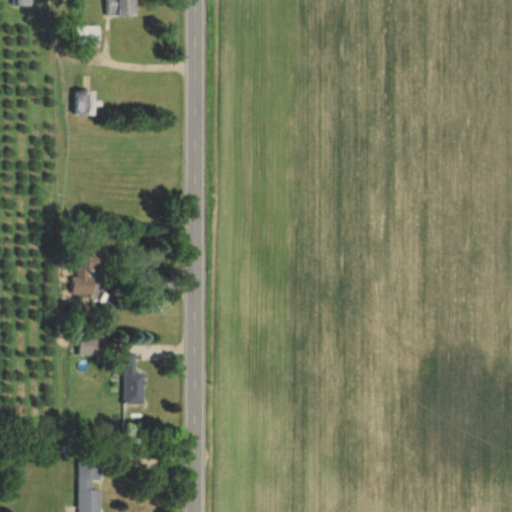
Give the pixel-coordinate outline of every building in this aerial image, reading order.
[(105,0),(105,14),(134,14),(134,0),(105,0)] [(97,24),(75,24),(74,45),(97,46),(97,24)] [(75,275),(71,275),(70,292),(94,293),(95,242),(84,242),(84,251),(75,251),(75,275)] [(78,338),(77,353),(95,354),(96,339),(78,338)] [(121,402),(141,403),(142,370),(133,370),(134,350),(122,350),(121,402)] [(97,511),(98,487),(89,487),(90,478),(97,478),(97,460),(77,460),(76,511),(97,511)]
